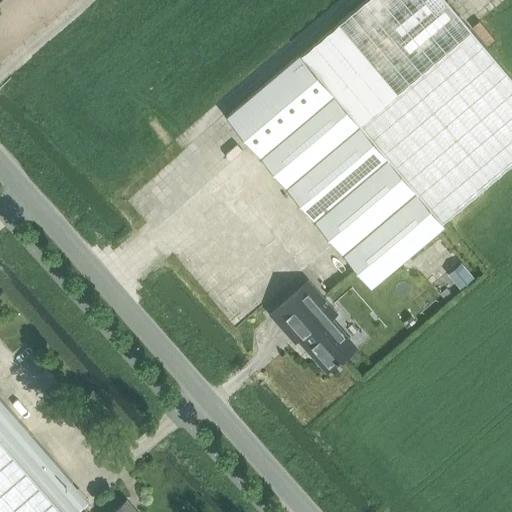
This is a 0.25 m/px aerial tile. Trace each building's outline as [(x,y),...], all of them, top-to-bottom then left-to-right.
[(368,0),(340,24),(302,55),(444,225),(511,167),(511,78),(472,31),(445,0),(368,0)] [(371,286),(399,262),(409,254),(444,225),(302,55),(300,53),(227,114),(371,286)] [(441,237),(414,260),(404,268),(376,292),(409,333),(474,278),(441,237)] [(399,262),(404,268),(414,260),(409,254),(399,262)] [(270,313),(287,331),(290,328),(329,372),(356,348),(331,319),(338,312),(309,279),(270,313)] [(0,511),(74,511),(76,511),(61,494),(72,484),(0,401),(0,511)] [(115,511),(137,511),(128,501),(115,511)]
